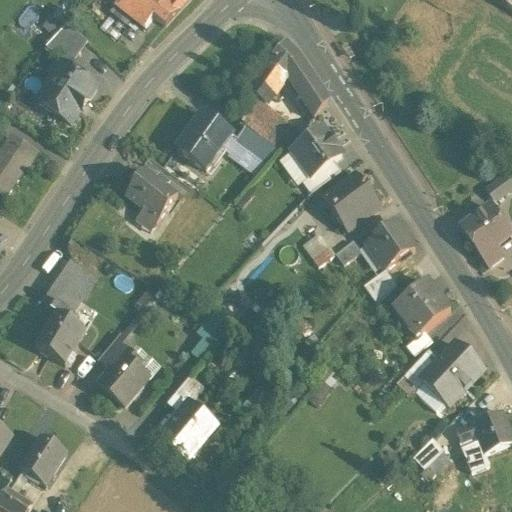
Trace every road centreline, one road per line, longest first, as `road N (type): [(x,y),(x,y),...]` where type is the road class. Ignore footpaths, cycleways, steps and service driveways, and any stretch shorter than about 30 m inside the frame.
road 1 (secondary): [(276,0),(305,30),(511,360)]
road 2 (secondary): [(0,290),(143,82),(230,0)]
road 3 (residential): [(177,485),(0,363)]
